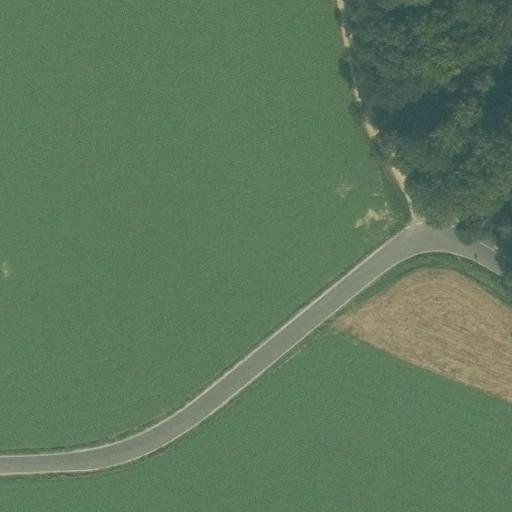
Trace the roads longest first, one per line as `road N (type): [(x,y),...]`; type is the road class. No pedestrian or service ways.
road 1 (tertiary): [(511,274),(434,228),(358,277),(179,427),(102,460),(0,465)]
road 2 (track): [(350,0),(371,107),(434,228)]
